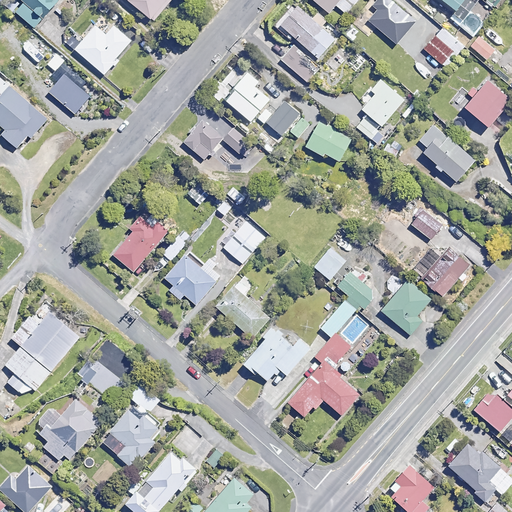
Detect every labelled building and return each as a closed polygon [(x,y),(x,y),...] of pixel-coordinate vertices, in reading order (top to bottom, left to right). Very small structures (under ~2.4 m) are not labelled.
[(1,0),(15,12),(34,27),(57,0),(1,0)] [(171,0),(127,0),(154,22),(171,0)] [(312,0),(328,13),(335,6),(345,15),(357,0),(312,0)] [(414,21),(388,0),(374,0),(371,5),(377,10),(368,21),(396,44),(414,21)] [(461,0),(440,0),(453,10),(461,0)] [(334,39),(296,6),(283,20),(275,29),(288,41),(292,36),(317,58),(334,39)] [(130,41),(110,24),(102,33),(95,27),(75,50),(102,74),(130,41)] [(464,47),(442,27),(420,53),(442,72),(464,47)] [(495,49),(478,36),(469,47),(486,60),(495,49)] [(368,61),(344,43),(326,65),(350,84),(368,61)] [(65,61),(57,54),(47,65),(55,72),(65,61)] [(255,80),(245,72),(223,100),(251,122),(269,99),(255,88),(257,86),(253,83),(255,80)] [(0,73),(0,127),(4,131),(0,134),(16,150),(29,137),(30,138),(48,120),(0,73)] [(403,99),(379,80),(368,93),(371,96),(360,109),(381,127),(403,99)] [(510,99),(486,80),(464,107),(487,126),(510,99)] [(301,114),(285,100),(266,122),(282,136),(301,114)] [(310,125),(303,117),(290,131),(298,138),(310,125)] [(384,135),(362,119),(355,127),(377,144),(384,135)] [(223,138),(201,120),(183,142),(205,160),(223,138)] [(351,139),(318,121),(305,146),(323,155),(324,153),(339,161),(351,139)] [(473,160),(433,125),(415,146),(455,181),(473,160)] [(210,194),(198,182),(188,193),(200,205),(210,194)] [(405,203),(395,195),(388,203),(398,211),(405,203)] [(231,207),(220,199),(214,207),(224,215),(231,207)] [(442,225),(422,209),(411,223),(431,238),(442,225)] [(168,230),(144,211),(130,228),(132,230),(113,253),(134,271),(168,230)] [(255,231),(247,223),(223,246),(241,264),(269,237),(259,227),(255,231)] [(186,244),(175,233),(158,251),(169,262),(186,244)] [(346,259),(328,245),(311,267),(329,281),(346,259)] [(474,268),(449,246),(421,279),(441,296),(457,277),(463,281),(474,268)] [(204,265),(188,251),(164,278),(173,286),(170,291),(180,300),(185,294),(197,305),(222,277),(211,268),(216,263),(210,258),(204,265)] [(374,296),(349,273),(336,286),(362,310),(374,296)] [(430,299),(406,280),(381,310),(410,335),(422,321),(416,316),(430,299)] [(248,289),(238,281),(215,307),(252,339),(270,318),(243,295),(248,289)] [(356,311),(344,301),(320,329),(331,339),(356,311)] [(80,335),(48,310),(39,321),(29,314),(11,337),(21,345),(6,365),(16,373),(8,383),(20,392),(26,384),(36,391),(80,335)] [(292,347),(270,330),(242,364),(265,384),(277,369),(286,376),(309,349),(298,340),(292,347)] [(342,374),(333,367),(350,347),(335,334),(311,363),(317,368),(286,403),(303,417),(319,398),(340,416),(358,395),(338,378),(342,374)] [(96,373),(87,365),(78,375),(87,383),(96,373)] [(160,399),(140,383),(129,397),(134,401),(100,442),(117,456),(132,468),(154,441),(149,437),(161,423),(149,413),(160,399)] [(511,416),(511,408),(495,395),(486,406),(480,401),(473,410),(500,432),(511,416)] [(101,423),(74,399),(61,414),(53,407),(39,422),(45,428),(40,433),(48,440),(43,446),(60,460),(65,455),(69,459),(101,423)] [(493,439),(485,434),(477,445),(485,451),(493,439)] [(480,456),(466,444),(447,467),(472,488),(470,490),(484,502),(495,490),(502,496),(511,483),(511,469),(505,464),(501,469),(482,454),(480,456)] [(195,467),(173,449),(146,481),(140,489),(137,487),(125,502),(136,511),(157,511),(178,488),(182,491),(188,484),(184,481),(195,467)] [(28,511),(52,486),(28,465),(16,479),(11,474),(0,486),(0,490),(24,511),(28,511)] [(431,488),(406,466),(384,492),(406,511),(424,511),(428,508),(420,501),(431,488)] [(197,502),(189,511),(245,511),(251,506),(245,501),(252,493),(234,477),(204,511),(200,511),(204,508),(197,502)] [(63,511),(67,508),(55,497),(42,511),(63,511)] [(508,511),(496,503),(488,511),(508,511)]
